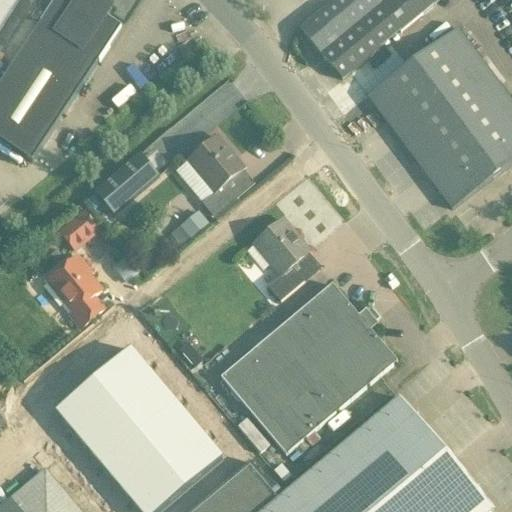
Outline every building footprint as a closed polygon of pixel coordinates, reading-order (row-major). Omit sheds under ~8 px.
[(0,0),(0,32),(20,0),(0,0)] [(74,0),(57,0),(0,87),(0,144),(32,166),(121,31),(105,20),(102,23),(76,7),(79,3),(74,0)] [(351,77),(400,35),(442,0),(336,0),(299,31),(314,49),(343,83),(346,80),(351,77)] [(420,60),(368,99),(451,211),(511,165),(511,105),(457,32),(444,42),(420,60)] [(155,46),(137,54),(146,74),(164,65),(155,46)] [(214,221),(238,202),(226,187),(245,171),(218,139),(187,165),(214,196),(202,206),(214,221)] [(113,217),(159,178),(141,157),(95,196),(113,217)] [(198,213),(179,229),(190,242),(209,226),(198,213)] [(101,235),(83,214),(59,234),(76,255),(101,235)] [(281,304),(304,284),(292,270),(311,254),(284,222),(253,248),(279,279),(268,289),(281,304)] [(91,276),(77,259),(47,284),(64,306),(66,304),(75,315),(70,319),(80,332),(104,313),(94,301),(102,294),(89,278),(91,276)] [(397,365),(371,333),(378,327),(366,313),(358,319),(332,287),(221,381),(286,458),(397,365)] [(128,351),(55,412),(139,511),(160,511),(221,461),(128,351)] [(250,464),(193,511),(492,511),(459,471),(399,401),(280,500),(250,464)] [(77,511),(45,474),(0,511),(77,511)]
